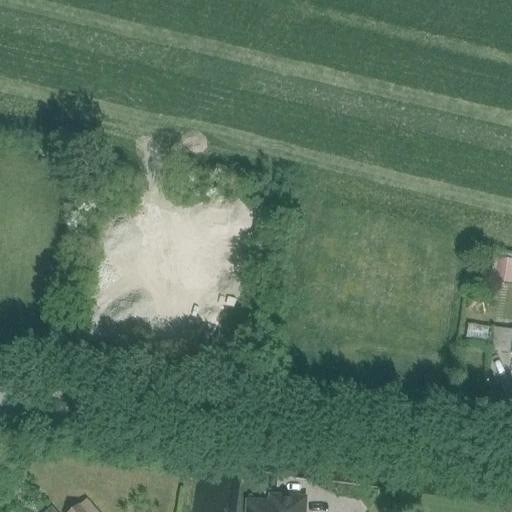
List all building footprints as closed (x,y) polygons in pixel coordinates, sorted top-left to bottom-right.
[(172,206),(161,290),(228,299),(239,215),(172,206)] [(511,260),(498,258),(494,283),(511,285),(511,260)] [(471,324),(466,358),(487,361),(488,360),(501,362),(503,352),(508,353),(511,334),(491,332),(492,327),(471,324)] [(303,511),(304,500),(271,498),(270,505),(248,504),(247,511),(303,511)] [(96,511),(87,500),(71,511),(96,511)]
